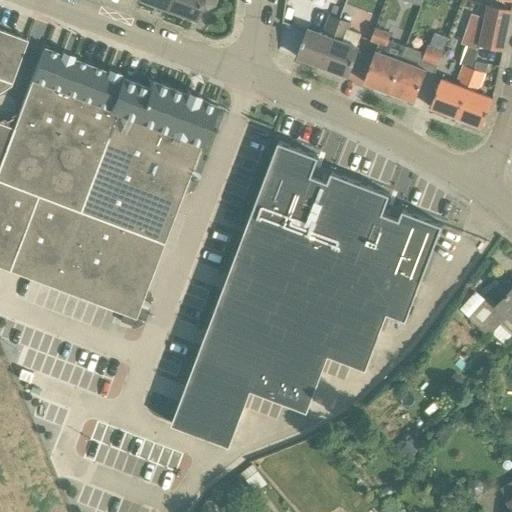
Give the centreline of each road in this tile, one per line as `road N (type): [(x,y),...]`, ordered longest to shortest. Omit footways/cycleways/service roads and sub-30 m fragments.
road 1 (residential): [(474,183),(384,131),(250,79)]
road 2 (residential): [(250,79),(31,0)]
